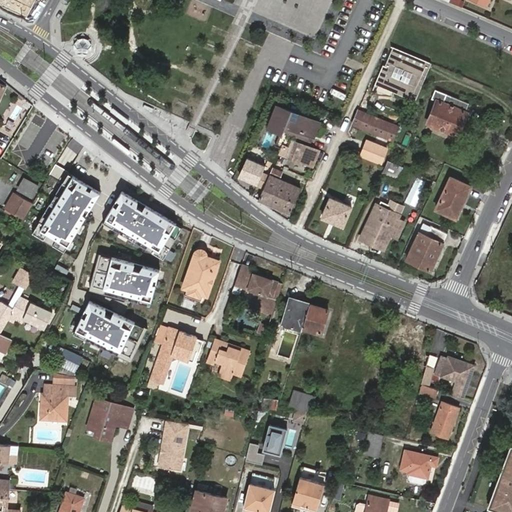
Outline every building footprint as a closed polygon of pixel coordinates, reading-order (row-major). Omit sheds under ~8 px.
[(84,58),(86,57),(89,54),(90,52),(91,49),(90,46),(89,43),(86,41),(85,40),(84,40),(81,39),(78,40),(75,42),(73,44),(72,47),(72,50),(72,52),(73,53),(75,56),(77,57),(80,58),(82,58),(84,58)] [(386,66),(383,65),(375,83),(414,99),(430,62),(394,47),(386,66)] [(437,100),(427,123),(456,135),(466,112),(464,111),(468,103),(435,90),(431,98),(437,100)] [(269,125),(280,131),(281,129),(284,123),(312,135),(318,121),(278,105),(269,125)] [(358,110),(351,124),(392,140),(398,126),(358,110)] [(281,129),(296,136),(310,141),(312,135),(284,123),(281,129)] [(287,157),(294,140),(296,136),(281,129),(280,131),(274,145),(281,148),(279,153),(287,157)] [(266,131),(262,145),(270,147),(273,133),(266,131)] [(286,158),(310,169),(318,151),(294,140),(287,157),(286,158)] [(362,155),(381,163),(387,147),(368,140),(362,155)] [(265,165),(247,157),(238,176),(256,184),(262,171),(265,165)] [(401,166),(387,160),(380,175),(389,179),(394,182),(401,166)] [(289,213),(299,187),(278,178),(281,171),(272,167),(269,174),(263,187),(258,199),(289,213)] [(105,191),(67,168),(29,232),(67,255),(105,191)] [(263,187),(269,174),(262,171),(256,184),(263,187)] [(404,202),(415,207),(426,181),(415,176),(404,202)] [(469,185),(450,176),(436,208),(455,217),(469,185)] [(26,179),(19,189),(30,196),(37,186),(26,179)] [(185,226),(121,188),(100,224),(164,262),(185,226)] [(5,209),(22,218),(32,203),(14,193),(5,209)] [(322,217),(343,225),(351,205),(330,197),(322,217)] [(380,200),(378,205),(397,214),(401,205),(388,199),(387,203),(380,200)] [(373,238),(384,243),(388,234),(396,238),(402,224),(397,221),(398,219),(395,217),(397,214),(378,205),(376,204),(360,238),(370,242),(373,238)] [(423,223),(419,231),(425,234),(429,226),(423,223)] [(425,234),(419,231),(406,258),(431,270),(447,233),(429,225),(429,226),(425,234)] [(382,247),(384,243),(373,238),(370,242),(382,247)] [(163,268),(97,251),(86,291),(153,308),(163,268)] [(188,290),(203,296),(207,297),(219,262),(206,258),(206,256),(205,254),(202,252),(199,252),(197,253),(196,254),(195,254),(183,289),(188,290)] [(504,292),(503,295),(511,299),(511,258),(502,254),(498,263),(501,265),(492,286),(504,292)] [(487,287),(503,295),(504,292),(492,286),(501,265),(498,263),(487,287)] [(66,265),(64,270),(74,274),(76,268),(66,265)] [(253,300),(270,306),(278,283),(249,272),(250,268),(241,265),(234,285),(256,293),(253,300)] [(200,304),(203,296),(188,290),(185,299),(200,304)] [(302,326),(309,301),(292,295),(283,324),(301,330),(302,326)] [(0,302),(0,331),(7,319),(13,321),(15,318),(21,321),(23,318),(44,328),(51,311),(31,302),(19,296),(13,308),(0,301),(0,302)] [(147,328),(89,300),(72,335),(131,362),(147,328)] [(268,313),(270,306),(253,300),(251,307),(268,313)] [(328,307),(309,301),(302,326),(321,332),(328,307)] [(369,318),(351,313),(342,345),(360,351),(368,323),(369,318)] [(260,322),(256,333),(265,335),(268,324),(260,322)] [(393,324),(388,344),(416,352),(421,334),(402,329),(403,327),(393,324)] [(172,354),(195,361),(203,338),(195,335),(196,334),(169,325),(151,377),(163,381),(172,354)] [(0,349),(4,352),(10,339),(0,333),(0,349)] [(239,350),(228,346),(226,350),(220,348),(222,340),(215,337),(208,358),(216,360),(222,362),(219,374),(232,379),(234,373),(242,375),(251,350),(241,347),(239,350)] [(81,357),(64,349),(57,363),(75,371),(81,357)] [(425,365),(428,355),(422,353),(418,364),(425,366),(425,365)] [(425,365),(425,366),(420,382),(428,384),(430,379),(438,382),(441,376),(456,381),(450,395),(461,399),(474,365),(448,356),(447,357),(441,355),(435,372),(432,371),(432,369),(432,367),(425,365)] [(83,358),(79,369),(87,371),(90,360),(83,358)] [(8,376),(2,373),(0,377),(0,380),(4,383),(5,382),(8,384),(11,378),(9,377),(8,376)] [(68,376),(54,373),(53,382),(67,383),(68,376)] [(438,390),(422,384),(417,400),(422,402),(425,394),(436,397),(438,390)] [(65,420),(67,396),(78,396),(79,387),(48,385),(47,393),(43,393),(40,418),(65,420)] [(331,387),(321,385),(316,402),(326,405),(331,387)] [(311,411),(315,396),(293,389),(287,410),(311,411)] [(239,390),(236,400),(242,402),(246,393),(239,390)] [(127,427),(132,408),(96,397),(87,427),(96,430),(94,435),(110,439),(115,423),(127,427)] [(264,397),(263,407),(276,408),(277,399),(264,397)] [(431,430),(448,436),(458,407),(442,401),(438,411),(431,430)] [(232,417),(235,408),(226,405),(223,414),(232,417)] [(180,470),(187,423),(166,419),(159,467),(180,470)] [(286,431),(269,427),(263,453),(280,456),(286,431)] [(379,448),(383,434),(369,431),(366,445),(379,448)] [(265,453),(257,451),(259,444),(250,442),(245,458),(262,463),(265,453)] [(0,478),(1,479),(2,469),(3,462),(9,462),(9,454),(10,444),(0,443),(0,478)] [(497,481),(493,494),(489,503),(511,511),(511,448),(510,448),(506,459),(501,471),(500,473),(499,473),(498,474),(496,475),(496,477),(497,478),(497,479),(498,480),(497,481)] [(435,466),(437,457),(405,450),(401,469),(408,471),(408,473),(409,473),(417,475),(426,477),(427,477),(431,465),(435,466)] [(17,455),(9,454),(9,462),(16,463),(17,455)] [(417,475),(409,473),(408,478),(410,481),(421,484),(424,482),(426,477),(417,475)] [(1,479),(0,478),(0,488),(8,489),(9,480),(1,479)] [(323,486),(300,479),(292,508),(300,510),(301,506),(316,510),(323,486)] [(489,492),(493,494),(497,481),(494,480),(489,492)] [(331,497),(339,499),(343,484),(336,482),(331,497)] [(270,511),(275,489),(252,483),(245,509),(254,511),(256,507),(270,511)] [(7,509),(8,489),(0,488),(0,511),(18,511),(19,510),(7,509)] [(222,511),(227,497),(196,490),(191,511),(222,511)] [(78,511),(83,498),(66,492),(59,511),(78,511)] [(365,511),(385,511),(388,500),(370,495),(365,511)]
